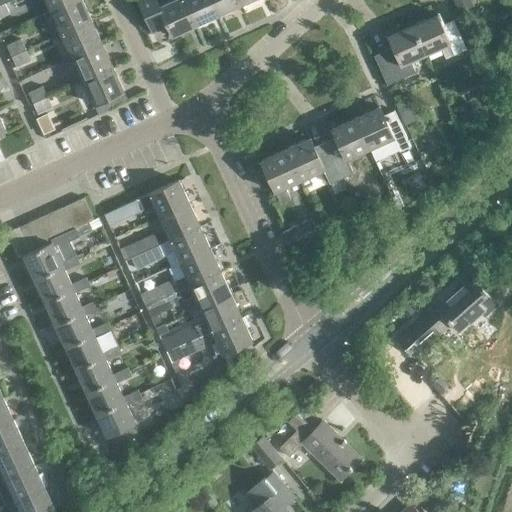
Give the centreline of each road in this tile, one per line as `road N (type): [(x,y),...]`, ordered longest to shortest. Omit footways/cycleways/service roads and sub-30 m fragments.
road 1 (secondary): [(106,511),(312,338)]
road 2 (secondary): [(312,338),(511,161)]
road 3 (residential): [(312,338),(199,108)]
road 4 (residential): [(0,200),(171,121)]
road 5 (residential): [(199,108),(321,0)]
road 6 (residential): [(399,446),(312,338)]
road 7 (residential): [(171,121),(117,0)]
